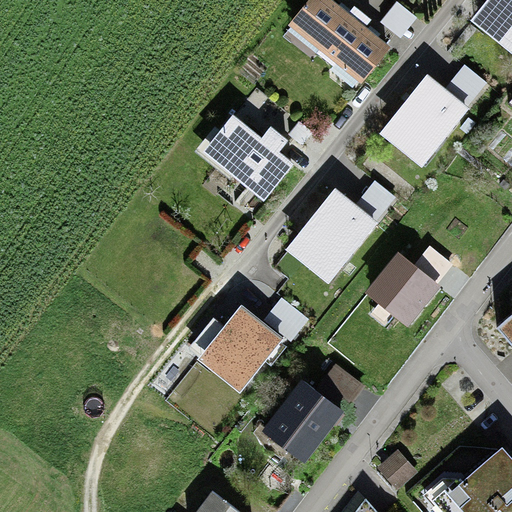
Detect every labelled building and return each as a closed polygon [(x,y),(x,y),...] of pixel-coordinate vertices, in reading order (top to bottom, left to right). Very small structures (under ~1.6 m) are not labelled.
[(360,78),(386,46),(363,28),(370,19),(354,6),(347,15),(328,0),(311,0),(293,24),(321,46),(317,51),(333,65),(337,60),(360,78)] [(511,0),(488,0),(484,5),(511,27),(511,0)] [(465,109),(426,77),(393,118),(432,149),(465,109)] [(232,116),(209,144),(268,192),(291,163),(277,152),(286,141),(270,127),(260,139),(232,116)] [(299,234),(339,265),(373,222),(334,191),(299,234)] [(423,297),(405,283),(416,268),(391,247),(370,273),(396,294),(385,307),(404,322),(423,297)] [(276,338),(238,305),(203,346),(242,378),(276,338)] [(511,311),(496,325),(511,343),(511,311)] [(303,456),(339,409),(304,382),(268,429),(303,456)] [(511,511),(511,458),(502,446),(463,481),(460,478),(437,499),(448,511),(511,511)] [(414,471),(398,452),(381,467),(397,485),(414,471)] [(240,511),(212,490),(195,511),(177,511),(176,511),(240,511)] [(377,511),(365,498),(354,511),(377,511)]
